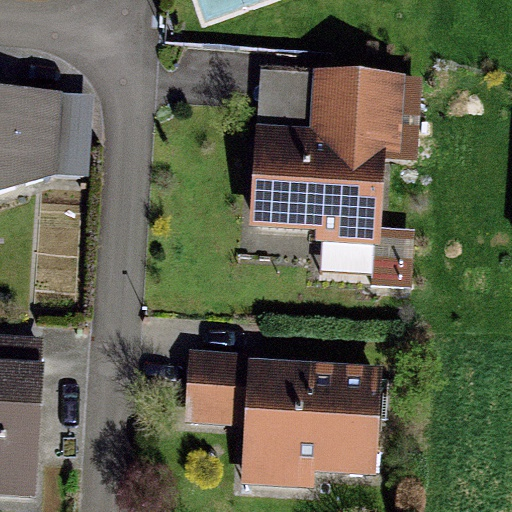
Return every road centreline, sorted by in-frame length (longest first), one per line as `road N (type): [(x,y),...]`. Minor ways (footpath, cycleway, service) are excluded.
road 1 (residential): [(121,35),(99,511)]
road 2 (residential): [(0,30),(121,35)]
